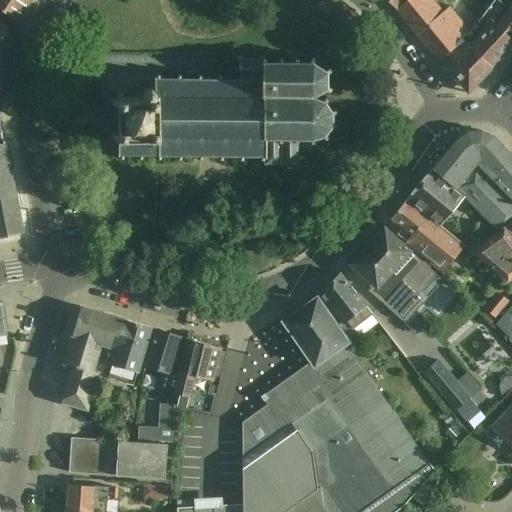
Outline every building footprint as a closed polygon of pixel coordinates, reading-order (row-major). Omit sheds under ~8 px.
[(0,0),(0,9),(16,21),(29,0),(0,0)] [(405,0),(386,0),(396,9),(405,0)] [(468,31),(449,7),(442,12),(432,0),(405,0),(396,9),(438,60),(468,31)] [(498,0),(493,0),(492,1),(472,28),(469,31),(468,31),(438,60),(463,89),(470,89),(489,70),(488,69),(511,45),(511,44),(511,43),(511,3),(507,0),(504,4),(498,0)] [(0,21),(0,46),(10,49),(12,33),(7,32),(8,27),(0,21)] [(10,49),(0,46),(0,73),(5,75),(10,49)] [(311,154),(311,145),(314,145),(314,139),(323,137),(326,141),(329,139),(326,135),(331,127),(336,128),(337,125),(333,123),(333,114),(337,113),(336,109),(332,111),(326,103),(329,99),(326,97),(323,101),(314,98),(326,90),(330,93),(332,89),(328,87),(328,74),(331,71),(330,68),(326,71),(314,64),(314,59),(310,59),(310,63),(298,63),(298,58),(295,58),(295,63),(283,63),(283,58),(279,58),(279,63),(266,63),(266,58),(262,58),(262,56),(259,56),(259,58),(241,58),(238,56),(236,58),(239,60),(239,80),(221,79),(222,75),(218,75),(218,79),(201,79),(201,75),(198,75),(198,79),(180,79),(180,75),(177,75),(177,79),(160,79),(160,75),(156,75),(156,78),(154,79),(155,90),(158,90),(158,106),(156,108),(156,127),(159,129),(159,145),(152,145),(152,138),(124,138),(124,145),(118,145),(118,155),(120,155),(120,159),(123,159),(123,155),(139,156),(139,160),(142,160),(142,156),(158,156),(158,160),(161,160),(161,156),(178,156),(178,160),(181,160),(181,156),(199,156),(199,160),(202,160),(202,156),(219,156),(219,160),(222,160),(222,157),(240,157),(240,161),(243,161),(243,157),(261,157),(261,161),(264,161),(264,164),(265,164),(265,167),(268,167),(268,164),(279,164),(279,167),(282,167),(282,164),(294,164),(294,167),(297,167),(297,164),(298,164),(298,154),(311,154)] [(402,78),(398,82),(403,87),(407,83),(402,78)] [(155,90),(153,90),(152,89),(151,89),(149,88),(148,88),(146,89),(145,89),(144,90),(143,91),(142,92),(142,94),(142,95),(142,96),(142,97),(124,98),(123,90),(117,91),(117,98),(110,98),(110,104),(117,104),(118,118),(118,132),(111,132),(111,138),(118,138),(118,145),(124,145),(124,138),(152,138),(152,145),(159,145),(159,129),(156,127),(156,108),(158,106),(158,90),(155,90)] [(3,143),(0,126),(0,237),(23,233),(4,143),(3,143)] [(497,232),(511,221),(511,157),(494,136),(481,131),(467,132),(456,140),(431,169),(462,197),(497,232)] [(438,225),(462,197),(431,169),(419,183),(405,200),(438,225)] [(455,239),(438,225),(405,200),(392,217),(390,219),(405,232),(401,237),(407,242),(406,243),(433,266),(455,239)] [(511,276),(511,221),(497,232),(471,251),(506,281),(511,276)] [(351,262),(375,284),(371,289),(397,312),(415,292),(414,291),(414,292),(411,289),(428,270),(435,276),(436,275),(410,252),(383,227),(351,262)] [(336,326),(347,342),(350,346),(360,339),(352,328),(371,313),(340,274),(320,295),(341,323),(336,326)] [(498,292),(484,308),(494,317),(508,300),(498,292)] [(347,342),(336,326),(316,298),(282,322),(313,366),(314,367),(345,344),(347,342)] [(511,334),(511,303),(495,324),(509,336),(511,334)] [(133,384),(150,327),(124,319),(124,318),(104,312),(104,313),(81,306),(72,335),(73,336),(65,363),(74,366),(63,403),(87,410),(98,374),(133,384)] [(203,326),(204,312),(185,311),(184,324),(203,326)] [(172,391),(175,374),(171,372),(181,337),(154,330),(144,365),(160,370),(156,386),(172,391)] [(207,393),(211,381),(220,349),(186,339),(176,374),(175,374),(172,391),(173,391),(173,403),(173,406),(198,413),(210,416),(215,395),(207,393)] [(394,511),(402,507),(434,471),(403,428),(405,427),(345,344),(314,367),(313,366),(264,402),(266,406),(241,424),(242,503),(176,507),(176,511),(394,511)] [(454,410),(469,397),(438,359),(423,373),(454,410)] [(137,426),(137,439),(171,441),(172,428),(173,406),(173,403),(160,403),(159,427),(137,426)] [(511,404),(491,428),(511,446),(511,453),(509,457),(511,459),(511,404)] [(451,425),(444,431),(452,439),(459,432),(451,425)] [(70,438),(68,472),(164,479),(166,442),(70,438)] [(140,498),(168,500),(169,485),(141,484),(140,498)] [(66,511),(75,511),(103,511),(104,499),(116,500),(116,488),(67,485),(66,511)]
